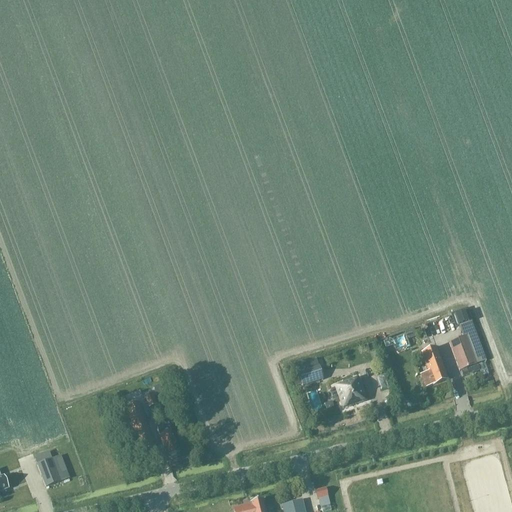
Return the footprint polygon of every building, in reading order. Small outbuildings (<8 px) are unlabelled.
[(485,361),(475,334),(467,312),(455,317),(462,338),(449,343),(459,372),(476,365),(485,361)] [(416,337),(413,330),(404,333),(407,341),(416,337)] [(394,345),(404,342),(402,334),(392,337),(394,345)] [(436,348),(421,354),(428,372),(420,375),(425,388),(433,385),(448,380),(436,348)] [(350,366),(359,364),(357,353),(347,356),(350,366)] [(302,387),(323,380),(319,366),(298,373),(302,387)] [(477,366),(460,372),(462,377),(479,371),(477,366)] [(335,388),(342,409),(365,402),(357,379),(342,384),(343,385),(335,388)] [(148,408),(157,405),(152,393),(144,396),(148,408)] [(155,447),(138,403),(117,410),(127,436),(134,433),(142,452),(155,447)] [(171,432),(167,424),(156,428),(159,437),(167,458),(179,454),(171,432)] [(34,457),(37,465),(45,487),(60,482),(70,478),(61,455),(52,459),(49,452),(34,457)] [(0,492),(8,489),(3,477),(0,477),(0,492)] [(317,500),(327,497),(325,489),(315,492),(317,500)] [(251,505),(234,510),(234,511),(264,511),(262,501),(251,504),(251,505)] [(304,511),(302,501),(282,506),(283,511),(304,511)]
